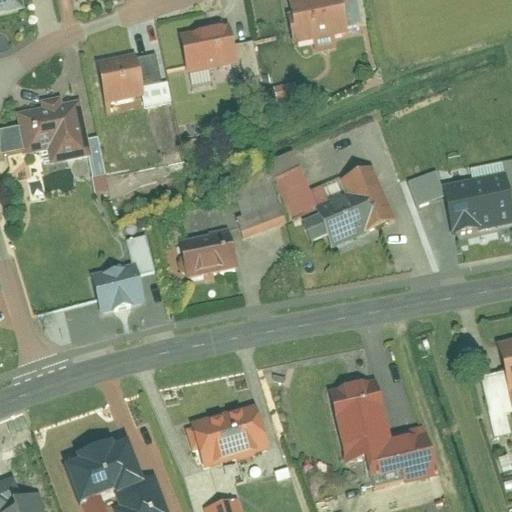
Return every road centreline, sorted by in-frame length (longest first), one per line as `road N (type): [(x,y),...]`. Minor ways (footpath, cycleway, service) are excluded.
road 1 (residential): [(41,390),(221,341),(511,287)]
road 2 (residential): [(158,0),(61,34),(10,63),(0,78)]
road 3 (residential): [(0,248),(41,390)]
